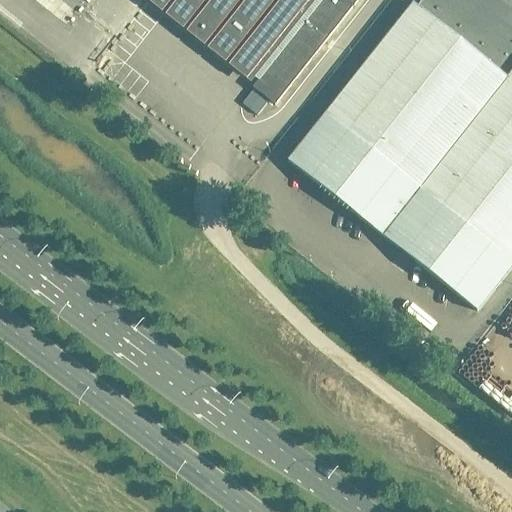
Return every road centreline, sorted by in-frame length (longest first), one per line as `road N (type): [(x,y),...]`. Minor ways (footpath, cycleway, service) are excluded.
road 1 (primary): [(361,511),(0,237)]
road 2 (primary): [(0,319),(253,511)]
road 3 (unknown): [(511,287),(473,331),(451,330),(267,185)]
